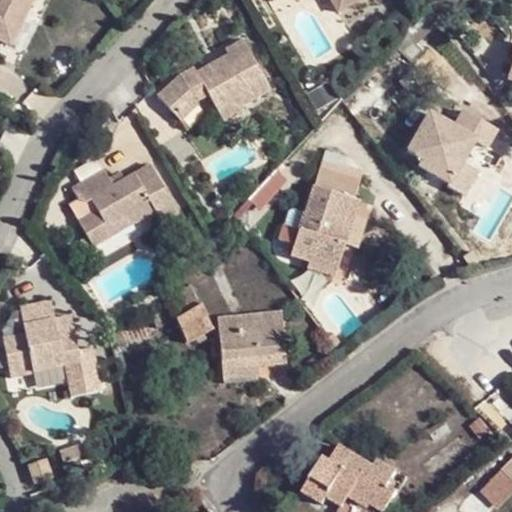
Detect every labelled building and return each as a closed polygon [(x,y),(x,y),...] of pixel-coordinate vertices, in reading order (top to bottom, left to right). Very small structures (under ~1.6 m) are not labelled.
[(21,0),(35,0),(37,0),(36,0),(0,0),(0,35),(16,44),(31,12),(19,5),(21,0)] [(31,12),(37,0),(35,0),(21,0),(19,5),(31,12)] [(329,0),(339,15),(363,0),(268,0),(269,1),(270,0),(329,0)] [(427,8),(416,20),(405,30),(417,42),(436,21),(427,8)] [(187,73),(177,82),(191,108),(205,99),(214,95),(224,114),(249,99),(253,106),(276,93),(247,41),(229,50),(230,52),(236,62),(221,70),(216,61),(204,69),(203,64),(187,73)] [(236,62),(230,52),(216,61),(221,70),(236,62)] [(191,108),(177,82),(163,94),(179,114),(191,108)] [(191,108),(198,121),(212,114),(205,99),(191,108)] [(257,113),(253,106),(249,99),(224,114),(232,127),(257,113)] [(471,138),(485,145),(496,125),(460,106),(450,121),(429,111),(405,150),(418,157),(416,166),(440,178),(450,180),(471,138)] [(188,125),(198,121),(191,108),(179,114),(188,125)] [(493,149),(485,145),(471,138),(450,180),(440,178),(438,185),(468,199),(493,149)] [(165,217),(181,208),(151,158),(115,180),(104,161),(73,178),(76,188),(94,190),(102,205),(85,216),(98,238),(117,228),(111,216),(128,209),(134,218),(156,207),(165,217)] [(338,249),(346,219),(354,175),(320,167),(306,213),(294,210),(283,256),(333,268),(338,249)] [(247,199),(258,210),(286,183),(274,171),(247,199)] [(361,224),(346,219),(338,249),(353,252),(361,224)] [(100,381),(94,346),(78,348),(75,336),(69,305),(52,307),(49,292),(17,300),(21,323),(0,329),(0,330),(6,358),(30,353),(33,365),(61,358),(66,375),(69,389),(100,381)] [(218,322),(199,295),(173,313),(189,340),(218,322)] [(218,364),(250,366),(284,367),(287,321),(220,319),(218,364)] [(78,348),(94,346),(92,334),(75,336),(78,348)] [(8,368),(32,365),(33,365),(30,353),(6,358),(8,368)] [(35,380),(66,375),(61,358),(33,365),(32,365),(35,380)] [(249,377),(250,366),(218,364),(218,375),(249,377)] [(356,493),(381,510),(383,511),(390,511),(400,497),(390,488),(401,474),(385,462),(378,471),(348,452),(338,465),(330,459),(306,495),(327,509),(331,502),(346,509),(356,493)] [(498,509),(511,492),(511,455),(479,492),(498,509)] [(31,485),(54,478),(48,460),(26,467),(31,485)] [(379,511),(381,510),(356,493),(346,509),(343,511),(379,511)]
